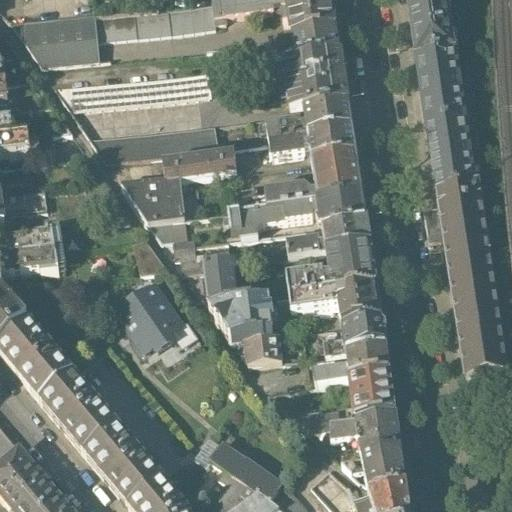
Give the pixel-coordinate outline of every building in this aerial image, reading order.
[(194,0),(94,13),(96,37),(213,21),(213,18),(214,18),(211,0),(194,0)] [(211,0),(214,18),(224,17),(223,11),(272,5),(272,1),(279,0),(211,0)] [(330,0),(284,0),(286,6),(281,7),(282,18),(287,17),(288,24),(289,33),(334,27),(333,18),(330,0)] [(445,0),(406,0),(408,10),(415,57),(453,50),(445,0)] [(94,13),(11,24),(40,67),(98,59),(96,37),(94,13)] [(334,27),(289,33),(268,36),(270,51),(287,48),(286,44),(293,43),(295,57),(338,51),(334,27)] [(270,51),(268,36),(256,37),(258,52),(270,51)] [(258,52),(256,37),(238,40),(240,55),(258,52)] [(418,80),(425,125),(464,119),(453,50),(415,57),(418,80)] [(338,51),(295,57),(282,58),(288,102),(289,109),(303,108),(346,102),(345,94),(338,51)] [(205,69),(55,88),(56,90),(68,108),(208,90),(205,69)] [(346,102),(303,108),(305,121),(299,121),(299,117),(265,122),(267,138),(350,127),(346,102)] [(475,188),(464,119),(425,125),(430,153),(436,194),(475,188)] [(0,141),(14,139),(11,123),(0,124),(0,141)] [(213,123),(90,139),(104,159),(127,156),(149,153),(216,144),(213,123)] [(350,127),(267,138),(258,139),(260,153),(269,151),(270,153),(304,149),(304,145),(309,144),(310,157),(354,152),(350,127)] [(51,134),(28,137),(30,155),(32,165),(56,161),(51,134)] [(0,141),(0,159),(30,155),(28,137),(14,139),(0,141)] [(354,152),(310,157),(314,187),(308,187),(303,183),(263,189),(266,205),(360,192),(354,152)] [(149,153),(127,156),(131,181),(153,178),(149,153)] [(234,153),(162,162),(164,177),(178,175),(236,167),(234,153)] [(80,158),(85,188),(107,185),(87,157),(80,158)] [(131,181),(120,183),(146,221),(170,218),(184,216),(191,215),(191,208),(181,209),(178,175),(164,177),(153,178),(131,181)] [(266,205),(263,189),(256,189),(255,183),(195,191),(198,214),(227,210),(266,205)] [(85,188),(90,217),(104,215),(113,214),(126,212),(107,185),(85,188)] [(437,200),(437,205),(445,239),(466,380),(466,382),(488,379),(508,376),(507,371),(511,370),(511,356),(505,358),(497,309),(493,281),(487,237),(483,211),(492,210),(497,209),(493,185),(475,188),(436,194),(437,200)] [(360,192),(266,205),(227,210),(229,228),(239,226),(240,236),(257,233),(257,226),(261,221),(312,214),(313,213),(313,211),(319,210),(321,225),(365,219),(360,192)] [(44,194),(0,200),(0,230),(5,230),(3,218),(12,217),(12,214),(26,212),(26,214),(47,211),(44,194)] [(437,240),(445,239),(437,205),(432,205),(423,207),(428,241),(437,240)] [(483,211),(487,237),(496,236),(492,210),(483,211)] [(128,225),(126,212),(113,214),(115,222),(105,224),(106,229),(128,225)] [(113,214),(104,215),(105,224),(115,222),(113,214)] [(184,216),(170,218),(173,239),(186,237),(184,216)] [(170,218),(146,221),(160,241),(171,239),(173,239),(170,218)] [(365,219),(321,225),(324,241),(318,242),(317,238),(315,237),(253,245),(253,248),(255,261),(325,252),(369,246),(365,219)] [(0,262),(55,254),(52,236),(35,238),(35,241),(0,245),(0,262)] [(173,239),(171,239),(174,256),(195,253),(192,236),(186,237),(173,239)] [(146,240),(131,242),(139,272),(166,269),(146,240)] [(333,293),(336,293),(375,288),(369,246),(325,252),(330,278),(333,293)] [(199,268),(204,267),(232,264),(235,263),(232,251),(229,251),(229,247),(202,250),(202,249),(197,250),(198,256),(199,268)] [(232,251),(235,263),(245,262),(255,261),(253,248),(232,251)] [(0,262),(0,294),(2,294),(0,279),(40,273),(41,276),(58,273),(55,254),(0,262)] [(181,270),(199,268),(198,256),(180,259),(181,270)] [(235,263),(232,264),(234,277),(236,277),(247,275),(245,262),(235,263)] [(232,264),(204,267),(207,290),(206,290),(207,302),(208,302),(209,306),(209,310),(238,306),(235,285),(234,277),(232,264)] [(323,279),(323,276),(321,275),(286,280),(288,300),(333,293),(330,278),(323,279)] [(153,282),(113,310),(142,353),(155,345),(158,349),(173,338),(168,331),(181,322),(153,282)] [(375,288),(336,293),(338,308),(341,327),(381,322),(375,288)] [(291,316),(332,310),(333,309),(338,308),(336,293),(333,293),(288,300),(291,316)] [(0,346),(26,324),(3,299),(2,294),(0,294),(0,346)] [(291,316),(288,300),(276,301),(278,322),(279,321),(291,320),(291,316)] [(238,306),(209,310),(208,310),(219,325),(230,340),(238,339),(244,338),(272,335),(269,302),(238,306)] [(293,333),(291,320),(279,321),(281,334),(293,333)] [(381,322),(341,327),(343,339),(322,341),(324,356),(346,354),(384,348),(383,339),(385,339),(387,336),(386,328),(383,326),(381,326),(381,322)] [(0,357),(39,403),(72,376),(27,323),(26,324),(0,346),(0,357)] [(279,334),(272,335),(244,338),(246,354),(246,359),(247,364),(282,360),(279,334)] [(384,348),(346,354),(348,367),(313,372),(315,385),(350,380),(388,374),(384,348)] [(394,416),(388,374),(350,380),(355,422),(394,416)] [(39,403),(83,455),(116,428),(72,376),(39,403)] [(488,379),(466,382),(466,380),(462,381),(465,402),(490,398),(488,379)] [(337,409),(289,415),(304,431),(330,426),(339,425),(337,409)] [(355,422),(357,434),(361,462),(400,456),(394,416),(355,422)] [(339,425),(330,426),(330,440),(349,438),(351,436),(351,435),(357,434),(355,422),(339,425)] [(122,503),(127,508),(159,481),(155,475),(116,428),(83,455),(122,503)] [(0,431),(0,469),(19,454),(0,431)] [(209,460),(221,444),(207,434),(190,456),(205,466),(209,460)] [(511,442),(503,444),(504,457),(511,455),(511,442)] [(216,476),(228,484),(233,477),(257,495),(276,508),(287,491),(245,461),(245,462),(221,444),(209,460),(222,469),(216,476)] [(0,501),(9,511),(67,511),(19,454),(0,469),(0,501)] [(400,456),(361,462),(363,471),(366,487),(368,493),(369,499),(405,490),(404,484),(400,456)] [(361,462),(341,466),(351,474),(363,471),(361,462)] [(233,511),(257,495),(233,477),(228,484),(210,508),(214,511),(233,511)] [(185,511),(159,481),(127,508),(130,511),(185,511)] [(287,491),(276,508),(278,510),(280,511),(308,511),(307,508),(288,488),(287,491)] [(407,511),(405,490),(369,499),(355,502),(357,511),(407,511)] [(276,508),(257,495),(233,511),(274,511),(278,510),(276,508)]
